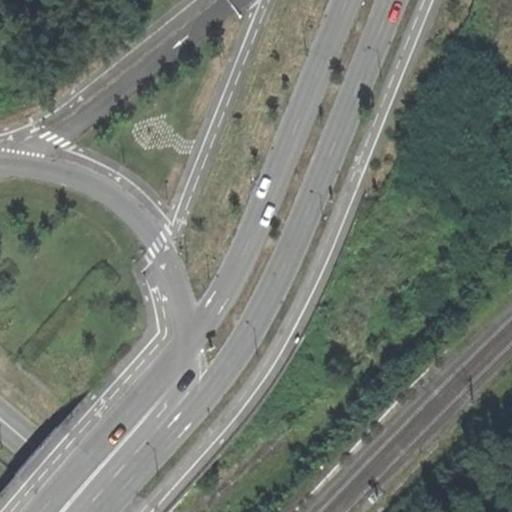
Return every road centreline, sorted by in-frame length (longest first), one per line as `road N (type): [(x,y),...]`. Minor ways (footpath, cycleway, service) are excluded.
road 1 (primary): [(198,403),(258,323),(287,266),(395,0)]
road 2 (track): [(511,226),(228,511)]
road 3 (primary): [(354,0),(251,246),(192,342)]
road 4 (primary): [(192,342),(158,245),(121,200),(61,170),(0,162)]
road 5 (primary): [(192,342),(45,511)]
road 6 (secondary): [(114,511),(0,414)]
road 7 (primary): [(105,511),(198,403)]
